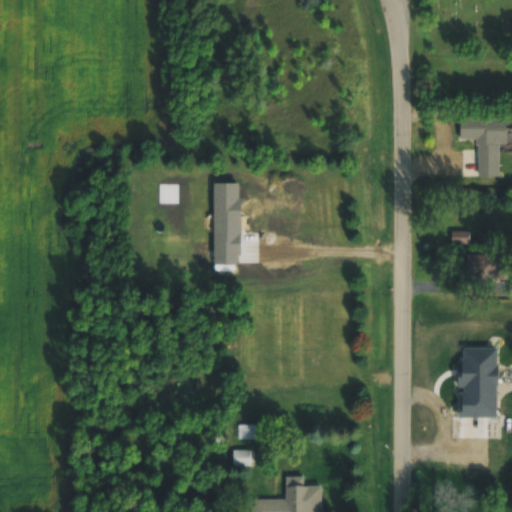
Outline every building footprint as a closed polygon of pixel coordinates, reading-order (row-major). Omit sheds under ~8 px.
[(507,144),(506,118),(458,118),(459,142),(477,142),(477,178),(498,177),(498,145),(507,144)] [(450,247),(468,247),(468,232),(450,232),(450,247)] [(502,255),(467,255),(467,282),(502,282),(502,255)] [(252,467),(252,451),(231,451),(231,467),(252,467)] [(250,499),(249,511),(322,511),(323,486),(302,487),(302,478),(283,478),(283,499),(250,499)] [(226,511),(226,502),(209,502),(208,511),(226,511)]
